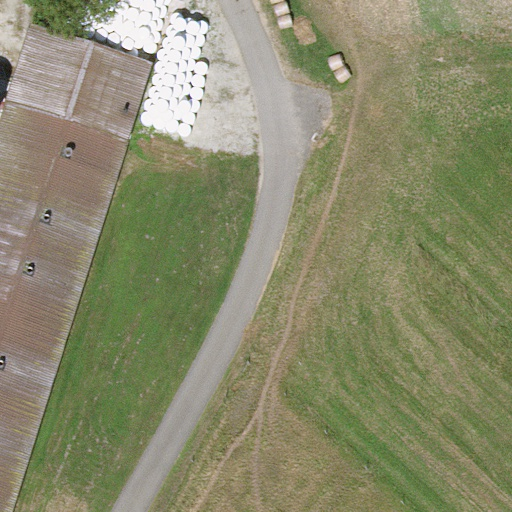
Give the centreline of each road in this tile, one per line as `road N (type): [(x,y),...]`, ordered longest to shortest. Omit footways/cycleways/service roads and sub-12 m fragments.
road 1 (track): [(217,0),(280,129),(263,224),(203,375),(125,511)]
road 2 (track): [(280,129),(439,0)]
